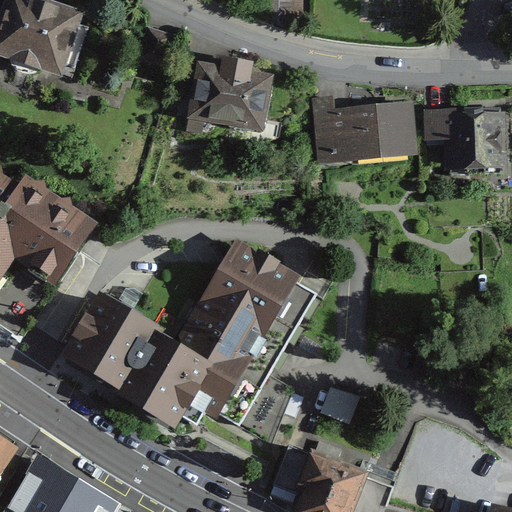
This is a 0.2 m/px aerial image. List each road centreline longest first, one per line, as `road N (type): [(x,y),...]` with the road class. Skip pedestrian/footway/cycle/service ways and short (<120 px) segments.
road 1 (residential): [(511,71),(387,70),(301,56),(149,0)]
road 2 (primary): [(213,511),(0,381)]
